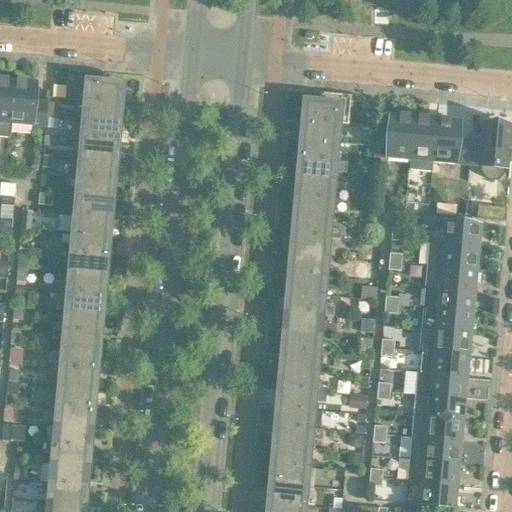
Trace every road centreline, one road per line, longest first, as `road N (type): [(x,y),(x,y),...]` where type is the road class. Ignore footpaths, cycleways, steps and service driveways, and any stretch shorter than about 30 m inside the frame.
road 1 (tertiary): [(187,52),(149,511)]
road 2 (tertiary): [(201,511),(245,58)]
road 3 (residential): [(245,58),(511,82)]
road 4 (residential): [(0,37),(187,52)]
